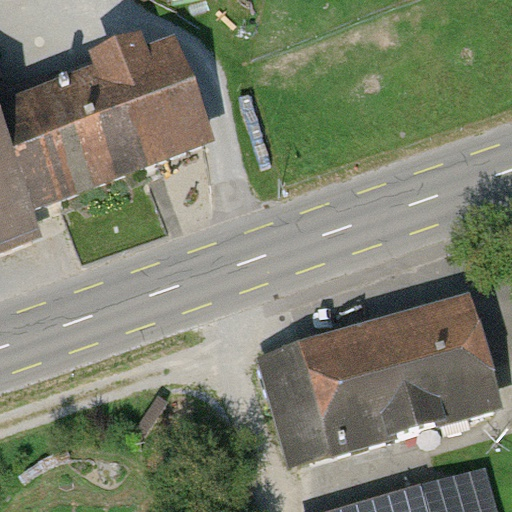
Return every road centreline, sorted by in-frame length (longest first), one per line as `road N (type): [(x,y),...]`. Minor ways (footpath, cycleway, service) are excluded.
road 1 (primary): [(0,372),(511,196)]
road 2 (track): [(234,347),(0,429)]
